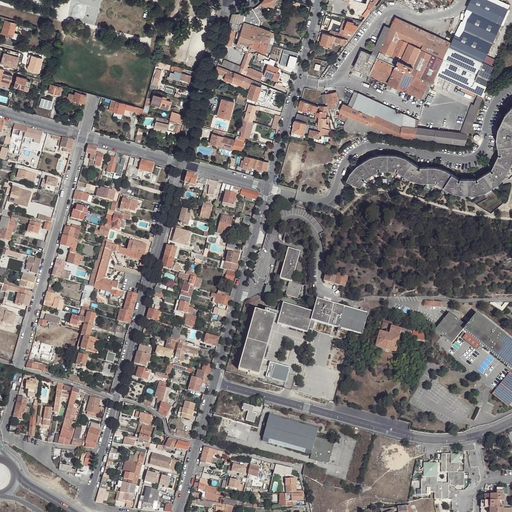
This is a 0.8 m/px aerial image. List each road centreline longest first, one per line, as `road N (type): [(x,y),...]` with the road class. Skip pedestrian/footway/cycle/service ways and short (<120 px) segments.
road 1 (residential): [(267,188),(322,201),(347,159),(372,147),(470,158),(482,147),(491,107),(511,86)]
road 2 (residential): [(214,381),(429,440),(511,420)]
road 3 (residential): [(180,164),(116,398)]
road 4 (residential): [(81,135),(18,367)]
road 5 (residential): [(214,381),(267,188)]
road 6 (residential): [(318,1),(267,188)]
road 7 (residential): [(227,0),(180,164)]
road 8 (residential): [(309,511),(299,470),(197,443)]
